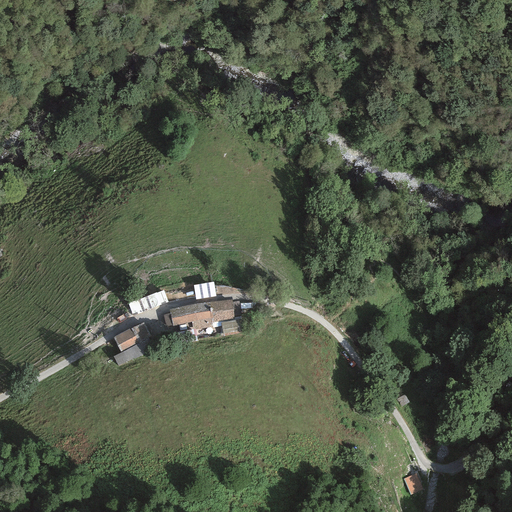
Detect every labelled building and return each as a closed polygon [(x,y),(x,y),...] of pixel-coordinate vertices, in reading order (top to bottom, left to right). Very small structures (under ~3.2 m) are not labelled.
[(213,286),(194,289),(196,301),(215,298),(213,286)] [(155,295),(145,299),(150,310),(160,306),(155,295)] [(212,304),(212,305),(214,323),(234,320),(234,316),(232,304),(231,303),(212,304)] [(239,303),(232,304),(234,316),(241,314),(239,303)] [(212,305),(169,312),(170,317),(173,327),(173,328),(191,325),(192,332),(195,332),(214,328),(214,323),(212,305)] [(173,327),(170,317),(164,318),(166,329),(173,327)] [(243,320),(221,325),(223,337),(246,332),(243,320)] [(144,326),(132,332),(142,344),(148,341),(152,339),(144,326)] [(132,332),(131,330),(114,340),(121,355),(142,344),(132,332)] [(192,332),(168,338),(171,348),(198,343),(195,332),(192,332)] [(121,355),(113,359),(117,367),(145,355),(146,357),(155,353),(148,341),(142,344),(121,355)] [(409,404),(404,395),(397,399),(402,408),(409,404)] [(403,478),(410,496),(424,491),(417,473),(403,478)]
